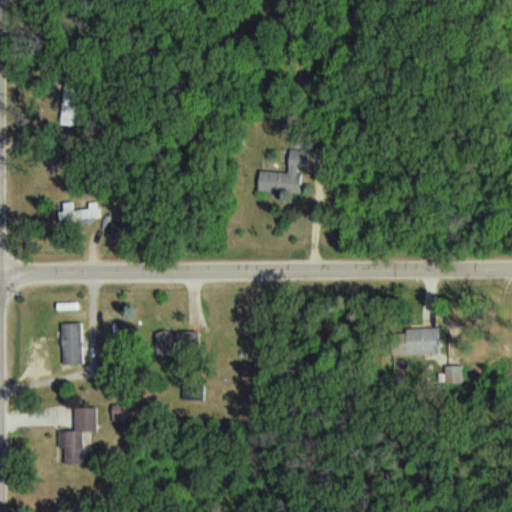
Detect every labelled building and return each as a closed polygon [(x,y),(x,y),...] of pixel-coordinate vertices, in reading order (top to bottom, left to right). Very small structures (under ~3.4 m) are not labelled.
[(263,193),(304,193),(304,169),(263,168),(263,193)] [(67,364),(87,364),(87,322),(67,322),(67,364)] [(444,355),(444,328),(398,328),(398,355),(444,355)] [(160,354),(204,354),(204,332),(160,332),(160,354)] [(186,381),(186,400),(202,400),(202,381),(186,381)] [(64,431),(64,449),(69,449),(69,465),(88,464),(88,431),(102,431),(101,407),(79,408),(80,431),(64,431)]
